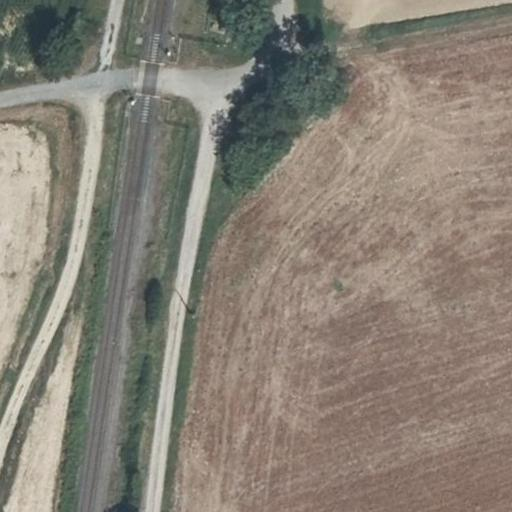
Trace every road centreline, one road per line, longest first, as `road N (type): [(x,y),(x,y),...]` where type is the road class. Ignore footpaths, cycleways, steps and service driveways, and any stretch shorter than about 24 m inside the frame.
road 1 (unclassified): [(212,87),(152,511)]
road 2 (track): [(104,78),(66,289),(0,447)]
road 3 (unclassified): [(212,87),(257,66),(278,43),(283,0)]
